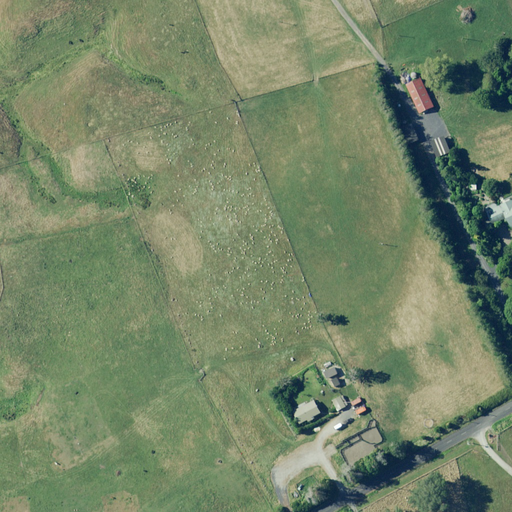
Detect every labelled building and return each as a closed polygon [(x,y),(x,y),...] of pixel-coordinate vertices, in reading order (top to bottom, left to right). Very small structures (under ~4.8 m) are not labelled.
[(434,106),(421,78),(407,85),(419,113),(434,106)] [(450,151),(444,136),(430,142),(436,157),(450,151)] [(511,227),(511,199),(498,206),(496,203),(485,207),(493,224),(507,217),(511,228),(511,227)] [(337,374),(334,367),(324,372),(327,379),(337,374)] [(337,378),(331,380),(335,387),(340,385),(337,378)] [(346,407),(340,396),(332,401),(338,411),(346,407)] [(362,400),(361,397),(351,402),(352,405),(362,400)] [(308,419),(308,421),(314,417),(314,416),(321,413),(315,400),(294,410),(300,423),(308,419)] [(367,410),(365,406),(355,411),(357,415),(367,410)]
